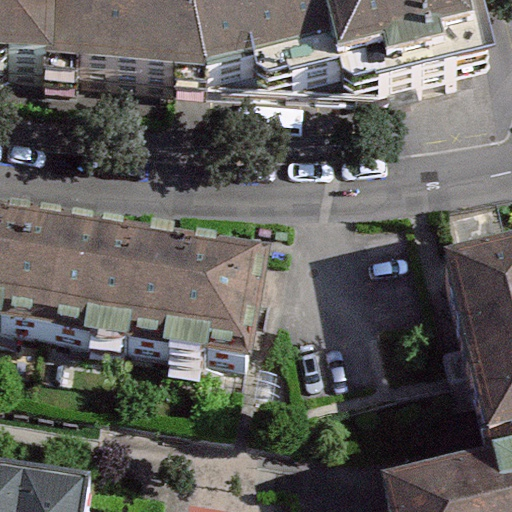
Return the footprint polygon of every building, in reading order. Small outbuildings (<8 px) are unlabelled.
[(0,0),(0,91),(44,96),(49,0),(0,0)] [(215,111),(339,114),(312,0),(49,0),(44,96),(215,111)] [(312,0),(339,114),(382,115),(496,88),(474,0),(312,0)] [(0,340),(244,379),(262,271),(0,228),(0,340)] [(511,511),(511,260),(444,277),(480,431),(486,455),(481,456),(487,479),(388,501),(390,511),(511,511)] [(95,511),(96,509),(0,493),(0,511),(95,511)]
